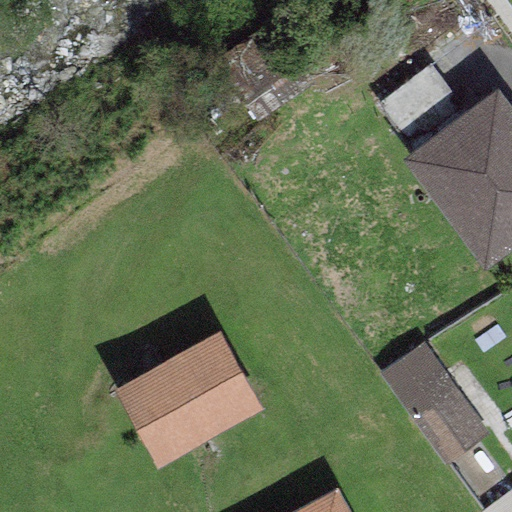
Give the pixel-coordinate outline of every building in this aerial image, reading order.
[(511,95),(497,75),(401,145),(483,254),(511,232),(511,95)] [(114,374),(157,452),(261,396),(219,317),(114,374)] [(422,338),(382,366),(448,459),(487,431),(422,338)] [(355,511),(337,477),(271,511),(355,511)] [(511,511),(511,478),(478,505),(483,511),(511,511)]
